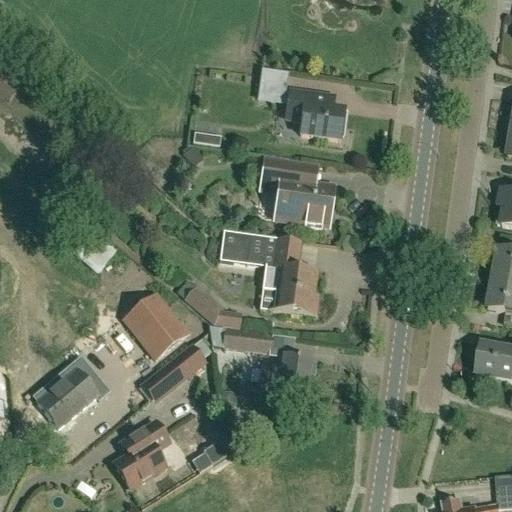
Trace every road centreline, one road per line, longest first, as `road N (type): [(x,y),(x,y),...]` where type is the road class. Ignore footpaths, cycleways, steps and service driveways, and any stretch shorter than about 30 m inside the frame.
road 1 (tertiary): [(374,511),(444,0)]
road 2 (residential): [(428,405),(487,0)]
